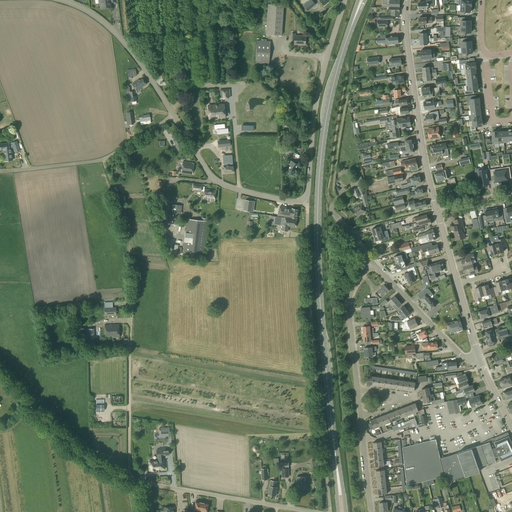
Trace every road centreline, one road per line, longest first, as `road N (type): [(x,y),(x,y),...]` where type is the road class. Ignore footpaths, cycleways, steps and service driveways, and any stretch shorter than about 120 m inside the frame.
road 1 (primary): [(332,428),(317,203),(332,85),(361,0)]
road 2 (unclassified): [(306,200),(283,201),(209,176),(129,48),(62,0)]
road 3 (tertiary): [(436,211),(409,69),(406,0)]
road 4 (unclassified): [(344,0),(316,101),(306,200)]
road 5 (unclassified): [(129,479),(130,305),(114,304)]
road 6 (unclassified): [(308,511),(132,480)]
road 7 (unclassified): [(129,479),(91,463),(0,379)]
road 8 (residential): [(477,355),(460,354),(372,262)]
road 9 (residential): [(357,389),(348,301),(372,262)]
road 10 (unknown): [(238,189),(235,85),(209,81)]
